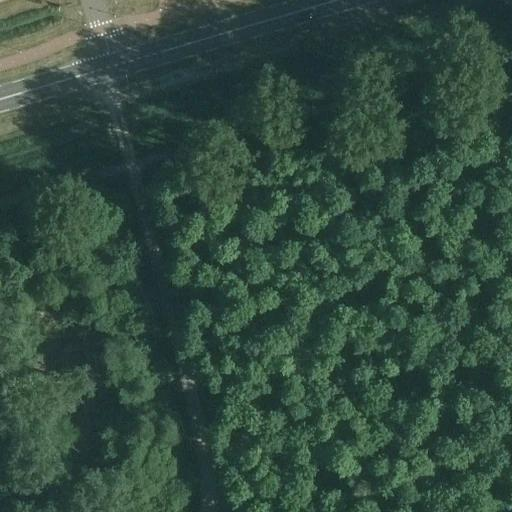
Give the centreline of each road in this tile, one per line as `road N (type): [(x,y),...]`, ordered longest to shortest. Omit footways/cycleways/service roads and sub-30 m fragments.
road 1 (track): [(214,511),(109,67)]
road 2 (tertiary): [(0,99),(337,0)]
